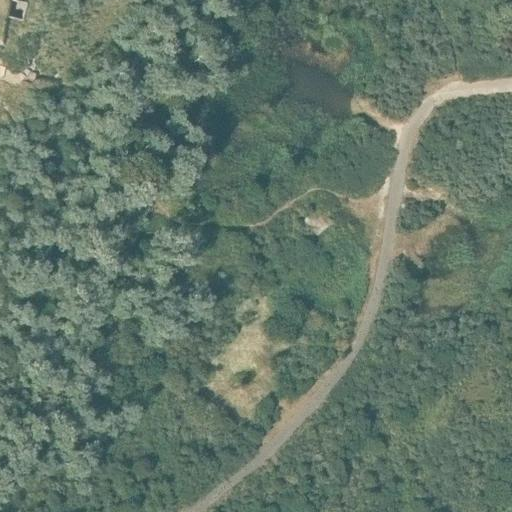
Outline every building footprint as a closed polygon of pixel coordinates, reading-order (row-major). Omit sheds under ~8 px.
[(0,0),(0,45),(2,46),(7,19),(18,21),(26,23),(30,5),(30,3),(22,1),(16,0),(0,0)] [(18,21),(32,53),(38,50),(26,23),(18,21)] [(47,76),(38,50),(32,53),(41,79),(47,76)] [(98,162),(80,157),(60,225),(78,230),(98,162)] [(331,235),(341,201),(310,192),(300,226),(331,235)] [(43,284),(25,278),(4,345),(23,351),(43,284)]
